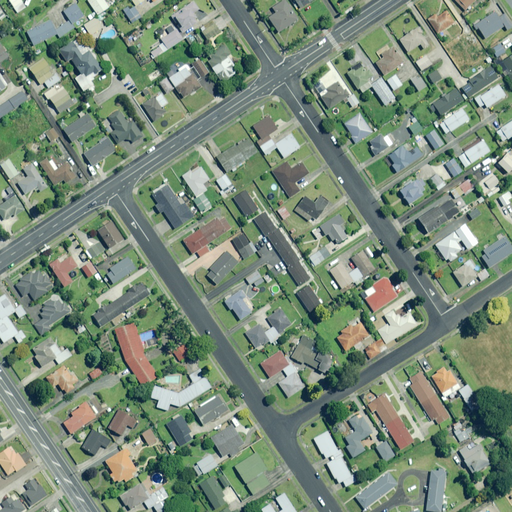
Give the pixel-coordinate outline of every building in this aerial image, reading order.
[(26,8),(21,0),(9,0),(12,4),(8,7),(13,15),(26,8)] [(109,7),(104,0),(88,0),(98,15),(109,7)] [(298,20),(284,0),(273,8),(276,13),(269,18),(279,33),(298,20)] [(295,0),(301,8),(313,0),(295,0)] [(476,0),(454,0),(465,11),(476,0)] [(199,9),(194,2),(172,18),(183,33),(199,21),(193,14),(199,9)] [(84,17),(77,3),(64,10),(70,22),(56,29),(51,19),(27,32),(34,46),(58,34),(59,37),(75,29),(73,23),(84,17)] [(141,17),(134,5),(125,11),(132,23),(141,17)] [(101,21),(106,18),(104,16),(107,14),(105,11),(98,16),(101,21)] [(454,23),(447,11),(439,16),(437,14),(428,19),(438,34),(454,23)] [(500,17),(496,11),(474,26),(476,30),(479,28),(486,39),(505,26),(508,31),(511,27),(511,24),(505,14),(500,17)] [(104,28),(97,17),(84,25),(91,36),(104,28)] [(472,32),(464,20),(459,24),(467,36),(472,32)] [(221,31),(215,23),(202,32),(208,41),(221,31)] [(424,34),(419,27),(400,40),(409,53),(421,45),(424,50),(430,46),(422,35),(424,34)] [(184,39),(177,29),(162,39),(164,43),(151,52),(155,58),(184,39)] [(198,42),(194,35),(187,39),(191,46),(198,42)] [(10,56),(1,42),(0,42),(0,61),(1,62),(10,56)] [(76,67),(82,75),(76,79),(85,93),(96,86),(93,81),(95,79),(94,77),(99,74),(98,72),(102,70),(90,51),(82,56),(73,42),(59,50),(67,62),(71,59),(76,67)] [(506,52),(500,43),(492,49),(497,58),(506,52)] [(222,83),(235,74),(236,68),(228,56),(231,54),(225,45),(205,58),(222,83)] [(123,57),(116,46),(112,48),(119,59),(123,57)] [(40,48),(35,51),(38,56),(43,53),(40,48)] [(403,63),(393,48),(382,55),(384,58),(376,64),(384,76),(403,63)] [(432,64),(426,55),(416,62),(422,71),(432,64)] [(511,56),(503,62),(510,73),(508,75),(511,81),(511,56)] [(49,65),(43,58),(29,68),(41,85),(45,82),(49,88),(62,79),(51,64),(49,65)] [(186,64),(178,69),(180,71),(169,78),(184,100),(202,88),(195,77),(199,74),(202,78),(209,73),(200,59),(193,64),(194,67),(190,70),(186,64)] [(373,77),(365,65),(355,71),(354,70),(348,74),(358,90),(360,89),(362,93),(371,87),(367,81),(373,77)] [(162,75),(159,69),(148,75),(152,81),(162,75)] [(499,78),(494,69),(488,73),(485,70),(469,81),(470,82),(462,88),(469,98),(499,78)] [(442,79),(437,71),(429,76),(434,84),(442,79)] [(0,91),(8,85),(0,73),(0,91)] [(427,87),(419,74),(411,79),(419,92),(427,87)] [(402,85),(396,75),(387,80),(394,91),(402,85)] [(174,89),(166,78),(159,82),(167,94),(174,89)] [(395,98),(382,79),(372,86),(385,105),(395,98)] [(350,96),(340,81),(326,90),(328,92),(321,97),(329,109),(350,96)] [(506,95),(499,85),(476,100),(480,107),(485,104),(487,108),(506,95)] [(64,88),(58,93),(54,87),(44,94),(48,101),(51,99),(60,113),(78,102),(76,99),(73,101),(64,88)] [(464,101),(456,88),(429,106),(433,112),(437,110),(441,116),(464,101)] [(0,118),(28,100),(22,91),(0,106),(0,118)] [(168,103),(162,93),(143,105),(154,122),(166,115),(161,108),(168,103)] [(359,103),(354,94),(347,99),(353,107),(359,103)] [(444,122),(440,125),(445,134),(451,131),(452,132),(471,120),(463,107),(442,120),(444,122)] [(128,123),(119,110),(109,117),(117,129),(111,134),(118,144),(126,139),(130,140),(133,143),(144,136),(133,120),(128,123)] [(412,115),(406,111),(404,115),(409,119),(412,115)] [(97,126),(88,113),(64,130),(73,142),(97,126)] [(373,132),(360,113),(345,124),(351,134),(350,135),(356,144),(373,132)] [(260,146),(271,139),(269,135),(278,129),(269,116),(253,126),(262,139),(257,142),(260,146)] [(424,129),(416,118),(412,120),(414,124),(409,127),(415,135),(424,129)] [(511,136),(511,121),(496,131),(503,142),(511,136)] [(59,137),(53,128),(45,133),(51,142),(59,137)] [(445,144),(436,130),(426,136),(435,150),(445,144)] [(271,139),(260,146),(266,155),(277,148),(284,158),(301,147),(291,133),(275,144),(271,139)] [(390,147),(381,134),(370,141),(374,147),(371,149),(376,156),(390,147)] [(109,138),(108,138),(106,135),(99,140),(101,143),(85,154),(93,166),(117,150),(109,138)] [(258,153),(249,138),(217,157),(227,173),(232,169),(234,171),(237,169),(235,167),(258,153)] [(491,151),(484,140),(458,156),(465,167),(491,151)] [(36,150),(32,141),(25,144),(29,153),(36,150)] [(409,153),(404,145),(389,155),(394,164),(392,165),(397,173),(424,155),(418,147),(409,153)] [(511,168),(511,159),(506,154),(498,163),(508,173),(511,168)] [(56,165),(53,160),(50,162),(47,158),(40,163),(55,186),(64,180),(66,183),(76,176),(68,163),(62,166),(60,163),(56,165)] [(462,172),(454,158),(446,164),(454,177),(462,172)] [(19,174),(9,159),(1,165),(10,179),(19,174)] [(36,161),(32,163),(24,169),(28,176),(18,183),(25,194),(34,189),(36,191),(39,189),(41,192),(48,187),(35,167),(38,164),(36,161)] [(292,169),(287,162),(273,172),(290,198),(301,191),(295,183),(310,173),(302,162),(292,169)] [(210,179),(201,167),(192,173),(190,170),(182,176),(197,197),(193,200),(202,212),(212,205),(203,193),(207,190),(203,184),(210,179)] [(222,195),(225,193),(234,187),(225,174),(216,180),(223,190),(220,193),(222,195)] [(446,185),(437,174),(430,180),(439,190),(446,185)] [(500,183),(494,174),(484,181),(490,190),(500,183)] [(425,185),(420,177),(400,190),(409,205),(423,195),(421,192),(425,189),(423,186),(425,185)] [(475,188),(469,179),(451,191),(456,199),(464,193),(466,195),(475,188)] [(182,205),(166,182),(151,192),(158,204),(155,206),(160,213),(163,211),(175,229),(194,216),(185,203),(182,205)] [(25,210),(13,192),(10,186),(6,189),(9,194),(4,198),(6,201),(0,205),(0,213),(4,220),(14,214),(15,216),(25,210)] [(258,209),(246,191),(234,198),(246,217),(258,209)] [(511,197),(509,192),(499,198),(504,206),(510,203),(508,200),(511,197)] [(330,203),(321,196),(315,204),(305,196),(295,210),(309,221),(312,217),(317,221),(330,203)] [(460,212),(452,199),(440,208),(438,206),(419,220),(428,234),(460,212)] [(290,215),(284,206),(278,210),(284,220),(290,215)] [(481,215),(478,208),(469,213),(472,220),(481,215)] [(267,236),(277,229),(266,212),(254,220),(266,237),(267,236)] [(345,222),(339,214),(320,226),(326,236),(328,234),(333,241),(335,239),(338,244),(348,237),(345,231),(344,232),(340,226),(345,222)] [(232,228),(225,218),(219,221),(217,218),(184,241),(193,254),(197,252),(201,257),(210,251),(206,245),(232,228)] [(124,240),(112,221),(98,231),(110,249),(124,240)] [(456,231),(462,240),(468,249),(480,241),(476,236),(474,237),(466,225),(456,231)] [(289,268),(299,261),(300,260),(278,228),(277,229),(267,236),(289,268)] [(462,240),(456,231),(435,244),(446,260),(448,258),(450,261),(457,257),(455,254),(462,250),(457,243),(462,240)] [(249,244),(244,234),(233,240),(244,260),(258,252),(252,242),(249,244)] [(485,248),(486,249),(484,251),(486,254),(482,257),(490,268),(511,253),(511,245),(506,236),(504,237),(503,234),(498,237),(499,240),(490,247),(489,245),(485,248)] [(106,249),(101,241),(87,250),(92,258),(106,249)] [(331,255),(326,246),(309,258),(315,266),(331,255)] [(239,262),(227,251),(210,269),(212,271),(208,276),(217,285),(239,262)] [(357,268),(363,277),(375,269),(363,251),(352,258),(358,268),(357,268)] [(78,266),(72,256),(61,263),(58,259),(50,265),(65,287),(73,282),(68,273),(78,266)] [(136,269),(128,257),(110,268),(112,271),(107,274),(114,284),(136,269)] [(476,267),(471,260),(453,272),(463,287),(477,277),(473,270),(476,267)] [(299,261),(289,268),(287,269),(299,286),(311,279),(299,261)] [(97,272),(90,263),(82,268),(89,278),(97,272)] [(363,277),(357,268),(349,273),(342,263),(330,271),(342,289),(354,281),(357,285),(363,281),(361,278),(363,277)] [(257,269),(245,278),(250,286),(262,277),(257,269)] [(490,275),(485,269),(477,275),(482,281),(490,275)] [(43,277),(39,270),(33,274),(32,272),(15,283),(23,297),(30,293),(35,300),(53,288),(49,281),(50,281),(46,275),(43,277)] [(270,273),(264,277),(268,283),(274,279),(270,273)] [(373,287),(361,294),(372,313),(399,297),(386,276),(372,285),(373,287)] [(151,295),(142,282),(129,290),(130,292),(107,307),(106,306),(99,310),(100,312),(94,316),(101,327),(151,295)] [(321,304),(309,286),(297,294),(309,312),(321,304)] [(246,297),(241,290),(224,301),(230,310),(232,308),(241,320),(252,312),(243,299),(246,297)] [(14,336),(19,343),(23,341),(22,340),(26,337),(22,330),(18,332),(8,316),(15,311),(20,318),(27,313),(21,305),(15,309),(5,294),(0,297),(0,317),(1,319),(0,319),(0,336),(4,343),(14,336)] [(44,318),(34,325),(41,335),(52,328),(51,327),(67,316),(68,318),(73,314),(65,302),(64,303),(60,297),(54,301),(52,299),(44,305),(45,307),(43,308),(45,311),(41,313),(44,318)] [(273,342),(274,345),(278,343),(276,340),(281,336),(280,334),(285,331),(285,330),(292,324),(282,309),(268,318),(273,327),(265,332),(259,324),(246,334),(257,350),(270,341),(271,343),(273,342)] [(410,312),(401,318),(399,314),(396,315),(393,310),(385,316),(389,323),(378,330),(386,344),(418,325),(410,312)] [(361,341),(370,335),(360,318),(341,331),(342,333),(336,337),(345,351),(353,346),(356,350),(364,345),(361,341)] [(115,329),(126,361),(142,384),(158,377),(143,352),(145,352),(135,322),(115,329)] [(86,330),(82,323),(74,328),(79,334),(86,330)] [(68,349),(66,350),(62,345),(58,348),(51,337),(33,349),(37,356),(35,357),(42,368),(55,359),(59,364),(72,356),(68,349)] [(315,343),(303,337),(292,357),(303,364),(304,362),(325,373),(332,361),(324,356),(311,349),(315,343)] [(386,349),(381,340),(368,347),(370,350),(366,352),(370,359),(386,349)] [(192,354),(185,344),(174,351),(180,362),(192,354)] [(287,399),(305,387),(290,364),(281,351),(261,364),(270,378),(283,369),(288,376),(277,384),(287,399)] [(53,387),(58,384),(62,390),(64,389),(67,393),(74,388),(72,385),(79,381),(73,372),(71,374),(65,365),(46,378),(53,387)] [(104,374),(100,367),(90,374),(94,380),(104,374)] [(431,375),(443,396),(441,397),(444,402),(448,400),(446,397),(461,388),(450,370),(447,372),(444,367),(431,375)] [(449,418),(422,372),(410,379),(413,385),(411,386),(431,421),(435,419),(438,425),(449,418)] [(212,388),(205,377),(178,394),(154,386),(150,397),(159,400),(157,407),(168,411),(170,404),(180,407),(212,388)] [(471,411),(472,413),(481,407),(477,399),(468,385),(459,390),(460,391),(456,393),(459,398),(463,396),(469,407),(465,410),(467,413),(471,411)] [(415,441),(385,394),(368,405),(373,412),(376,410),(401,450),(415,441)] [(98,395),(88,401),(97,415),(107,408),(98,395)] [(228,411),(219,396),(195,411),(204,426),(228,411)] [(97,417),(86,401),(79,406),(80,408),(72,413),(74,416),(64,423),(71,434),(97,417)] [(138,420),(120,410),(109,428),(122,436),(128,425),(133,428),(138,420)] [(181,416),(180,416),(179,414),(172,418),(174,420),(167,425),(181,447),(193,439),(189,433),(191,432),(181,416)] [(359,420),(357,416),(349,421),(356,431),(345,438),(350,445),(346,447),(353,458),(365,450),(360,441),(373,433),(363,417),(359,420)] [(478,429),(474,421),(463,427),(461,422),(453,426),(455,430),(454,431),(459,443),(471,437),(469,433),(478,429)] [(244,444),(232,425),(211,438),(223,457),(230,453),(232,457),(240,452),(238,448),(244,444)] [(158,441),(151,429),(142,434),(149,446),(158,441)] [(112,441),(93,430),(83,448),(96,456),(102,445),(108,449),(112,441)] [(329,431),(314,439),(322,454),(323,454),(325,458),(333,454),(339,451),(329,431)] [(488,460),(473,437),(453,449),(469,473),(488,460)] [(395,456),(386,441),(376,447),(385,462),(395,456)] [(177,447),(175,442),(169,445),(172,450),(177,447)] [(16,454),(11,447),(0,453),(0,458),(0,459),(0,462),(8,475),(16,470),(17,471),(26,465),(19,453),(16,454)] [(132,455),(128,448),(105,461),(113,473),(110,474),(114,482),(117,480),(118,483),(124,479),(126,482),(134,477),(132,474),(138,470),(129,456),(132,455)] [(268,469),(257,452),(235,467),(253,495),(270,484),(263,472),(268,469)] [(218,465),(211,454),(202,459),(200,456),(195,460),(198,464),(193,467),(200,477),(218,465)] [(342,456),(335,459),(327,464),(338,484),(343,481),(346,487),(355,482),(342,456)] [(438,510),(443,468),(428,466),(422,508),(438,510)] [(394,479),(386,469),(351,496),(359,507),(394,479)] [(213,476),(199,484),(216,511),(230,503),(213,476)] [(230,485),(225,476),(220,479),(226,488),(230,485)] [(47,496),(35,479),(26,485),(29,490),(23,494),(31,507),(47,496)] [(150,495),(143,482),(119,496),(125,506),(127,505),(131,510),(144,502),(149,509),(154,506),(157,511),(165,511),(166,511),(160,502),(169,497),(163,487),(150,495)] [(296,511),(284,493),(276,499),(283,510),(279,511),(275,511),(270,504),(262,510),(263,511),(296,511)] [(4,509),(6,511),(25,511),(28,510),(20,498),(14,502),(11,497),(3,503),(6,507),(4,509)]
